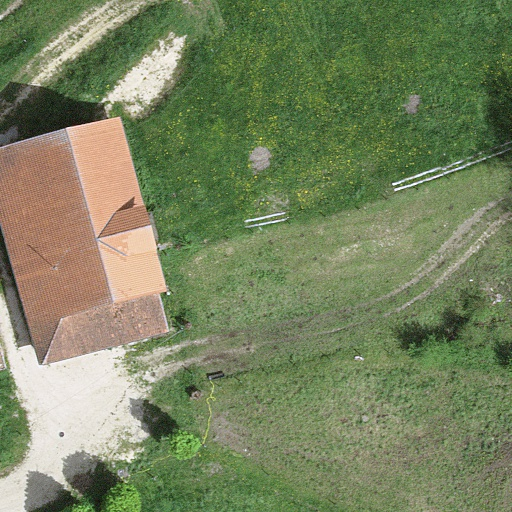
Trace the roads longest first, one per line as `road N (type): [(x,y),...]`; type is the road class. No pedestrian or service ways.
road 1 (track): [(158,0),(119,16),(0,111)]
road 2 (track): [(0,497),(37,473),(48,445),(41,396)]
